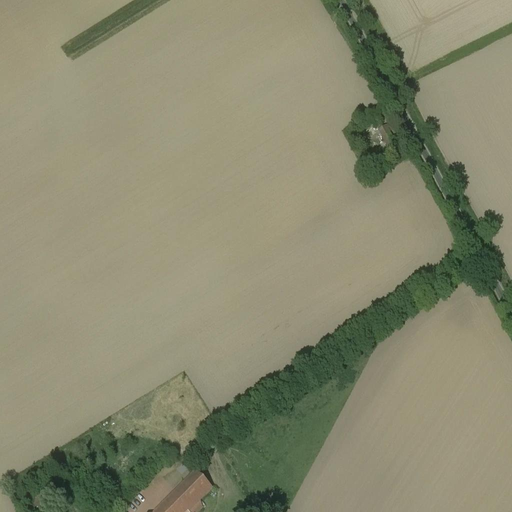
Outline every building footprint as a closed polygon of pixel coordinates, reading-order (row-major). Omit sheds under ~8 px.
[(380,128),(375,120),(358,129),(365,141),(377,134),(375,131),(380,128)] [(394,142),(387,129),(379,133),(385,143),(382,144),(385,149),(387,148),(391,155),(399,151),(396,145),(397,144),(396,141),(394,142)] [(195,473),(157,511),(190,511),(200,503),(213,490),(195,473)] [(51,489),(34,502),(41,511),(58,498),(51,489)] [(200,503),(190,511),(199,511),(202,509),(200,503)]
